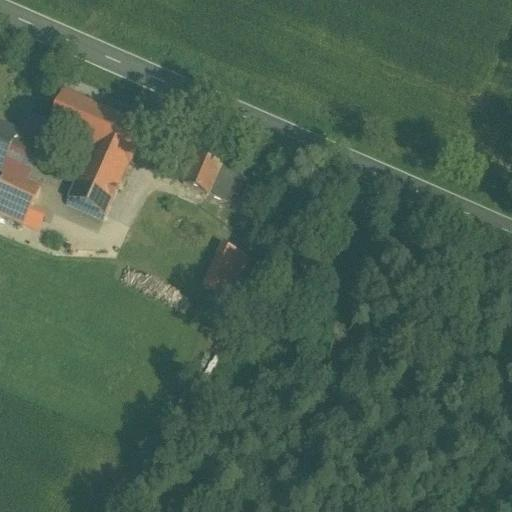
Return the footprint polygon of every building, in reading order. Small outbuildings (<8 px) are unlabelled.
[(4,125),(59,149),(37,202),(72,217),(94,165),(113,173),(128,140),(18,92),(4,125)] [(191,166),(163,154),(146,196),(174,208),(191,166)] [(230,206),(244,171),(205,156),(192,191),(230,206)] [(0,215),(12,188),(0,182),(0,215)] [(236,295),(242,267),(231,265),(228,279),(214,276),(211,290),(236,295)]
